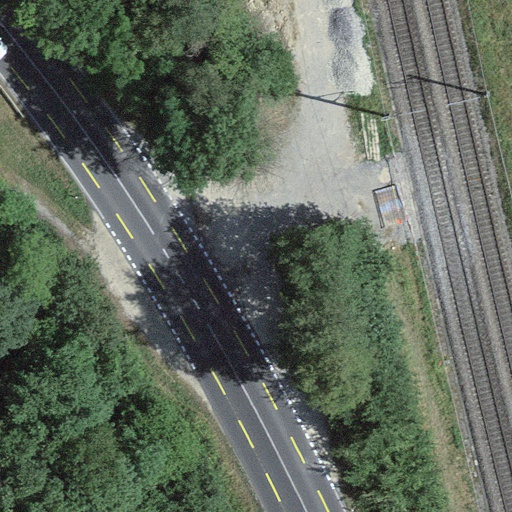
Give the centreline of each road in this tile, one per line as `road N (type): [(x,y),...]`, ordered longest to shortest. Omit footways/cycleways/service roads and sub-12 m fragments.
road 1 (secondary): [(305,511),(220,347),(111,169),(0,21)]
road 2 (track): [(220,347),(286,208),(321,108),(312,0)]
road 3 (track): [(220,347),(117,284),(0,188)]
